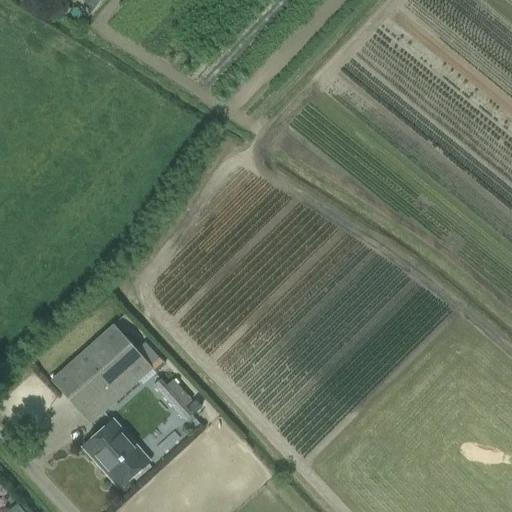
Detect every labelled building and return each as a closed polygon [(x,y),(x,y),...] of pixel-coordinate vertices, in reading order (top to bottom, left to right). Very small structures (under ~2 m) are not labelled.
[(53,0),(46,0),(44,4),(66,16),(70,10),(53,0)] [(90,425),(104,412),(151,371),(112,327),(51,382),(90,425)] [(153,371),(161,363),(144,344),(136,352),(153,371)] [(161,380),(151,388),(183,422),(181,424),(190,433),(200,424),(192,416),(195,413),(201,407),(195,400),(192,403),(171,381),(166,386),(162,382),(161,380)] [(118,490),(133,477),(149,463),(112,421),(101,431),(86,445),(108,469),(103,473),(118,490)]
